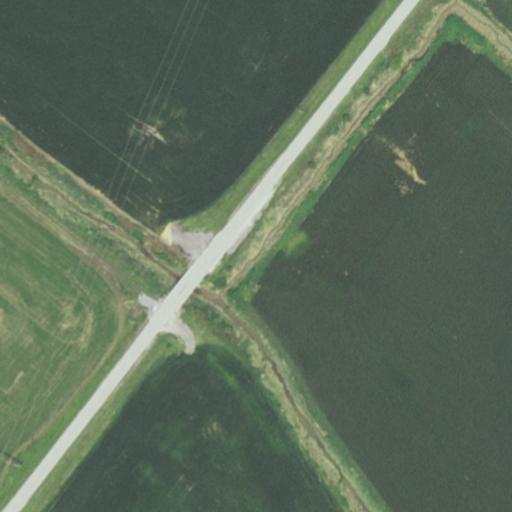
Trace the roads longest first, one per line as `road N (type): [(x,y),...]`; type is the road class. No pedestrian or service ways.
road 1 (secondary): [(11,511),(413,0)]
road 2 (residential): [(181,296),(0,155)]
